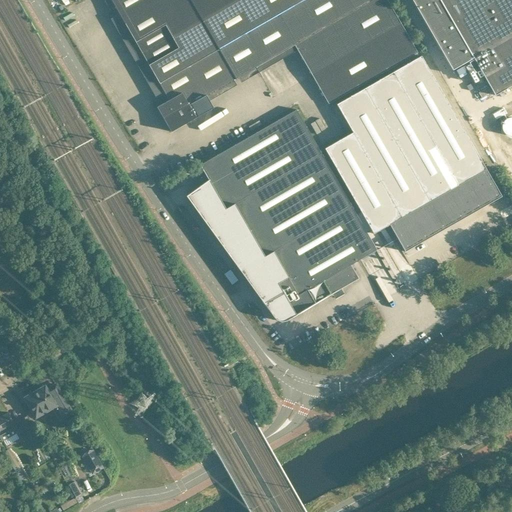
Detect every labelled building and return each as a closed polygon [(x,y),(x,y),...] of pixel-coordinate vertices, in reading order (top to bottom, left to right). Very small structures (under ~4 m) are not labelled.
[(385,0),(111,0),(169,100),(157,107),(171,132),(213,108),(206,95),(294,45),(328,104),(416,53),(385,0)] [(511,0),(412,0),(452,70),(473,58),(495,95),(511,85),(511,0)] [(421,56),(365,88),(430,201),(445,228),(502,196),(486,169),(481,160),(421,56)] [(482,98),(491,92),(488,87),(479,93),(482,98)] [(445,228),(430,201),(365,88),(337,104),(353,132),(325,148),(361,211),(369,225),(372,230),(374,233),(389,224),(405,252),(443,230),(445,228)] [(503,108),(493,114),(496,119),(506,113),(503,108)] [(208,179),(186,196),(274,317),(277,320),(280,321),(284,321),(288,320),(319,301),(331,294),(341,289),(354,281),(359,279),(359,278),(351,265),(377,250),(377,249),(367,233),(372,230),(369,225),(361,211),(356,214),(352,206),(321,152),(297,109),(200,165),(208,179)] [(11,337),(10,337),(9,335),(5,338),(6,339),(5,340),(7,343),(0,346),(0,362),(3,367),(16,359),(14,354),(19,351),(11,337)] [(45,386),(25,398),(36,417),(53,407),(57,413),(60,419),(71,413),(72,412),(56,385),(55,385),(47,390),(45,386)] [(14,424),(13,421),(8,413),(0,417),(0,437),(2,440),(18,431),(14,424)] [(27,416),(20,420),(27,432),(25,433),(35,450),(37,449),(41,447),(43,445),(44,445),(34,429),(34,428),(27,416)] [(23,482),(29,478),(12,447),(5,451),(23,482)] [(93,473),(103,467),(93,450),(83,456),(93,473)] [(75,482),(68,485),(73,494),(80,491),(75,482)] [(39,496),(48,491),(44,484),(35,489),(39,496)]
